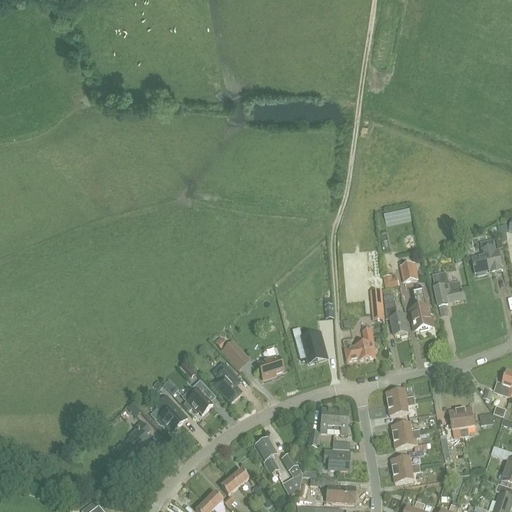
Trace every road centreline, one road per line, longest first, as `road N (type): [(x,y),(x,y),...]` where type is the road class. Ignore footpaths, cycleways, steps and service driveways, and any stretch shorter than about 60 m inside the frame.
road 1 (unknown): [(336,283),(372,0)]
road 2 (residential): [(155,511),(185,470),(247,423),(358,386)]
road 3 (residential): [(358,386),(511,344)]
road 4 (residential): [(377,511),(358,386)]
